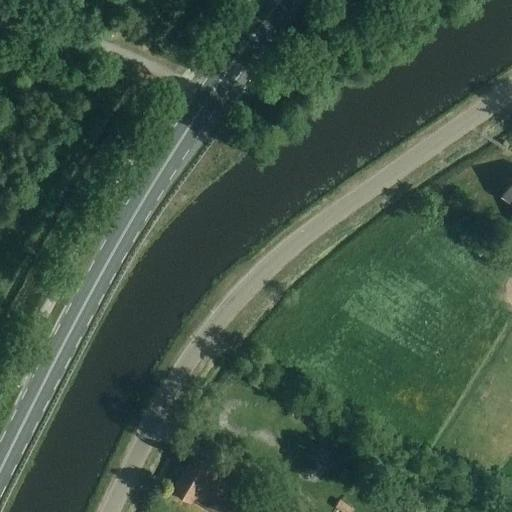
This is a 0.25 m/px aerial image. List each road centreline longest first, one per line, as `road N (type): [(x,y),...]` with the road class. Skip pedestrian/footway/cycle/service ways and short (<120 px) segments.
road 1 (unclassified): [(109,511),(153,416),(234,295),(352,199),(511,87)]
road 2 (primary): [(0,473),(129,221),(281,0)]
